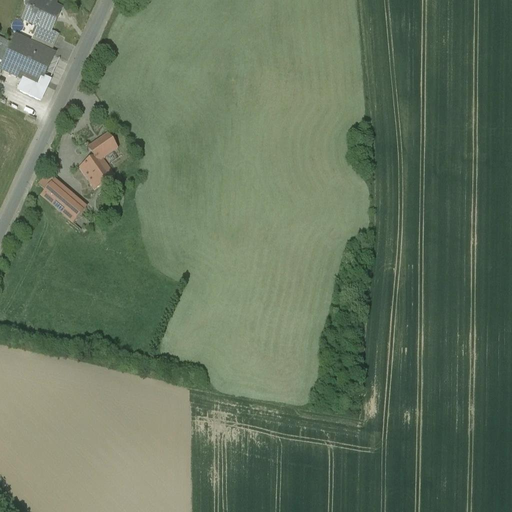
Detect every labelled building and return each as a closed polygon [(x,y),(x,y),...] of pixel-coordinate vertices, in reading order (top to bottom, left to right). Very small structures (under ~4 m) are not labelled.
[(55,0),(34,0),(26,20),(39,27),(49,31),(59,12),(52,9),(55,0)] [(49,31),(39,27),(30,45),(40,49),(49,31)] [(59,36),(49,32),(49,31),(40,49),(51,54),(59,36)] [(30,45),(16,38),(12,46),(4,65),(1,71),(24,82),(38,88),(42,80),(53,55),(51,54),(40,49),(30,45)] [(12,46),(0,39),(0,62),(4,65),(12,46)] [(38,88),(24,82),(19,92),(40,102),(49,83),(42,80),(38,88)] [(108,135),(88,149),(94,159),(98,164),(103,161),(118,150),(108,135)] [(114,177),(103,161),(98,164),(94,159),(80,169),(95,191),(114,177)] [(87,211),(54,183),(42,197),(74,225),(87,211)]
